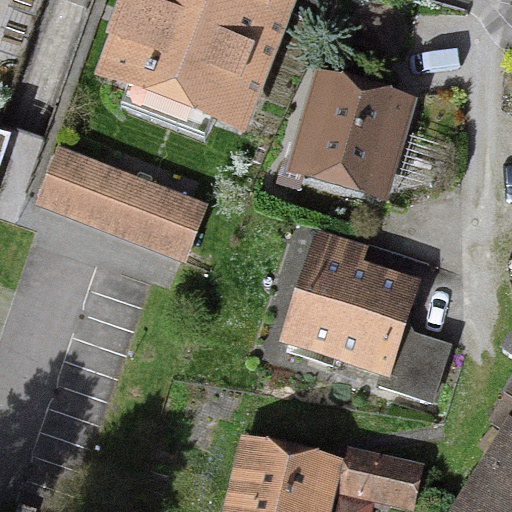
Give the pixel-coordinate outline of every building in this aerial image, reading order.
[(284,0),(138,0),(106,85),(235,133),(284,0)] [(407,99),(299,76),(275,187),(383,211),(407,99)] [(207,206),(55,149),(31,212),(184,269),(207,206)] [(365,263),(310,246),(276,360),(372,388),(368,401),(429,419),(447,358),(404,345),(418,296),(360,279),(365,263)] [(511,511),(511,381),(485,425),(500,435),(452,511),(511,511)] [(318,511),(333,452),(247,432),(227,511),(318,511)] [(420,476),(357,460),(349,490),(413,506),(420,476)] [(0,511),(18,511),(21,503),(0,496),(0,511)]
